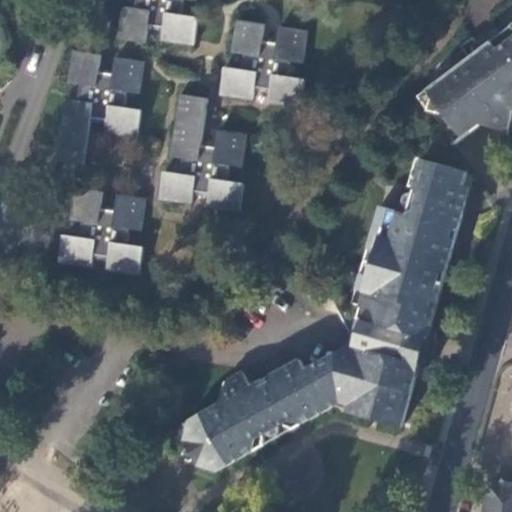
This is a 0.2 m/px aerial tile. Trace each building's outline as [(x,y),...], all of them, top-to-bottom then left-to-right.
[(196,2),(196,0),(136,0),(135,9),(124,8),(118,38),(145,43),(148,26),(164,29),(162,40),(192,45),(197,18),(182,16),(184,1),(196,2)] [(511,6),(428,71),(422,93),(418,97),(420,101),(418,110),(430,112),(454,146),(480,126),(508,134),(511,121),(511,6)] [(302,65),(306,33),(281,29),(278,45),(262,43),(264,27),(237,22),(233,54),(244,56),(242,71),(226,69),(222,95),(253,100),(255,89),(271,91),(269,102),(300,107),(304,81),(288,78),(290,63),(302,65)] [(138,95),(143,64),(117,61),(114,75),(98,74),(101,58),(73,54),(69,84),(80,86),(78,103),(67,103),(58,161),(84,165),(91,118),(107,120),(105,134),(137,138),(140,112),(124,110),(126,93),(138,95)] [(241,167),(246,137),(220,133),(217,148),(201,146),(207,101),(180,97),(172,157),(183,159),(181,175),(165,174),(161,200),(191,205),(193,194),(210,196),(208,207),(239,210),(243,185),(227,183),(229,165),(241,167)] [(372,324),(434,341),(437,329),(430,328),(449,264),(453,265),(455,259),(451,257),(473,176),(394,155),(391,165),(388,164),(386,170),(390,172),(349,318),(372,324)] [(139,231),(144,201),(119,197),(117,213),(100,210),(103,194),(76,190),(70,220),(82,222),(80,239),(64,237),(60,262),(92,267),(93,256),(109,259),(108,269),(138,274),(143,248),(127,246),(129,230),(139,231)] [(364,351),(426,369),(430,370),(438,342),(434,341),(372,324),(369,330),(366,331),(363,332),(361,334),(360,338),(361,340),(363,343),(366,345),(364,351)] [(229,391),(220,396),(224,403),(189,422),(182,442),(197,468),(218,474),(334,407),(347,411),(347,414),(402,430),(416,380),(422,382),(426,369),(364,351),(347,346),(343,358),(334,357),(330,373),(311,384),(305,373),(298,362),(249,389),(242,375),(225,384),(229,391)] [(334,357),(305,373),(311,384),(330,373),(334,357)] [(483,511),(511,511),(511,484),(505,484),(502,481),(482,498),(485,501),(483,511)]
